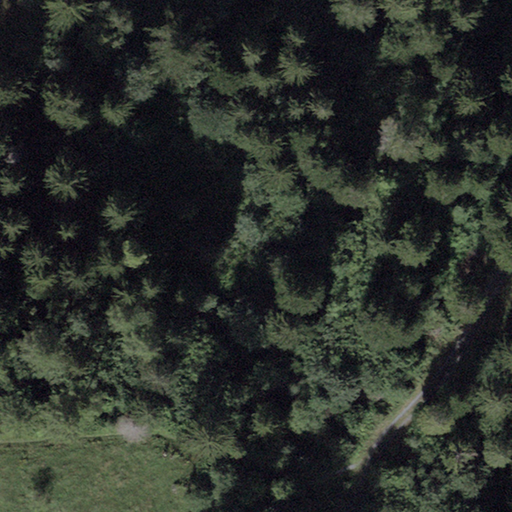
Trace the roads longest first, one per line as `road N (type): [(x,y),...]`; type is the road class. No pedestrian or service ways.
road 1 (track): [(345,470),(119,433),(0,447)]
road 2 (track): [(511,263),(375,454),(345,470)]
